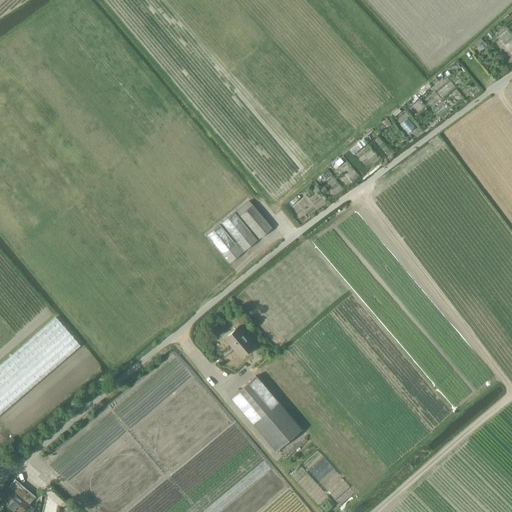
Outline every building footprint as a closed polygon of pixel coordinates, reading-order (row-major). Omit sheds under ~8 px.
[(240,215),(259,238),(271,228),(252,204),(248,201),(236,211),(240,215)] [(256,241),(249,232),(234,213),(221,224),(243,251),(256,241)] [(242,252),(235,244),(220,226),(206,236),(222,255),(229,263),(242,252)] [(0,364),(0,414),(81,345),(56,317),(0,364)] [(224,338),(240,357),(254,346),(237,327),(224,338)] [(230,397),(275,451),(300,429),(255,376),(230,397)] [(4,484),(0,487),(0,495),(9,503),(7,506),(13,511),(15,508),(19,511),(21,511),(22,511),(30,511),(33,508),(28,504),(35,496),(14,479),(8,487),(4,484)]
